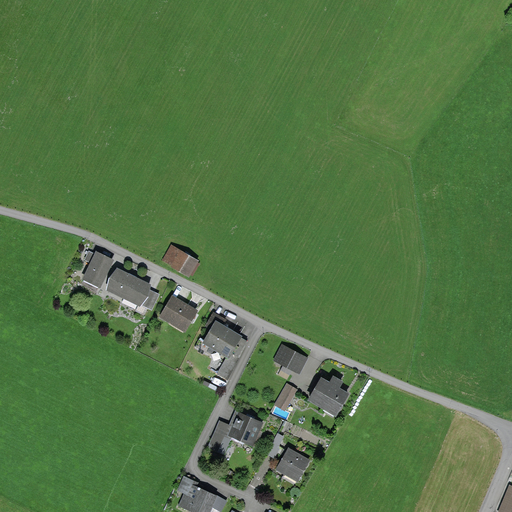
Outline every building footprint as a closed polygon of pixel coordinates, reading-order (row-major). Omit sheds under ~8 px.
[(164,259),(189,274),(196,261),(172,246),(164,259)] [(92,262),(85,277),(100,284),(111,261),(96,254),(96,255),(89,252),(86,259),(92,262)] [(118,271),(109,288),(140,303),(148,286),(118,271)] [(172,298),(161,316),(184,330),(195,311),(172,298)] [(212,330),(205,342),(228,355),(217,374),(227,380),(246,341),(221,327),(225,320),(213,313),(206,326),(212,330)] [(282,347),(275,359),(299,373),(306,359),(282,347)] [(321,379),(310,399),(324,407),(325,404),(337,411),(347,394),(338,389),(341,383),(333,378),(329,384),(321,379)] [(287,386),(276,404),(284,409),(295,390),(287,386)] [(242,444),(243,442),(251,445),(261,422),(261,421),(260,423),(240,415),(241,413),(234,428),(219,421),(208,446),(223,453),(230,438),(242,444)] [(288,449),(277,469),(285,474),(287,471),(299,478),(309,461),(288,449)] [(180,505),(196,511),(207,511),(208,511),(218,511),(225,501),(199,489),(200,488),(198,487),(198,488),(194,487),(196,483),(185,477),(179,489),(186,492),(180,505)] [(503,504),(508,506),(511,507),(511,486),(510,486),(503,504)]
